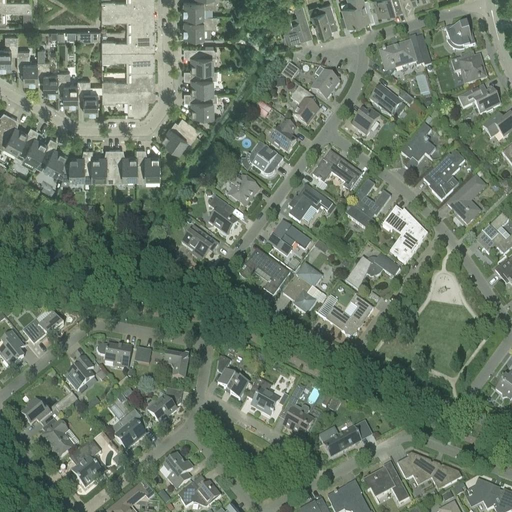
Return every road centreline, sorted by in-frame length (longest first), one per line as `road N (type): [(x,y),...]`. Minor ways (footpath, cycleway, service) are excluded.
road 1 (residential): [(350,357),(217,281),(324,134)]
road 2 (residential): [(167,0),(168,102),(147,131),(80,132),(0,86)]
road 3 (residential): [(200,396),(206,353),(198,343),(95,325),(0,399)]
road 4 (residential): [(511,477),(421,439),(402,439),(322,480)]
road 5 (residential): [(350,357),(443,232)]
road 6 (residential): [(443,232),(324,134)]
road 7 (residential): [(322,480),(304,456),(200,396)]
road 8 (residential): [(85,511),(186,429)]
road 9 (residential): [(365,40),(489,2)]
road 10 (residential): [(459,410),(350,357)]
road 11 (residential): [(511,332),(443,232)]
